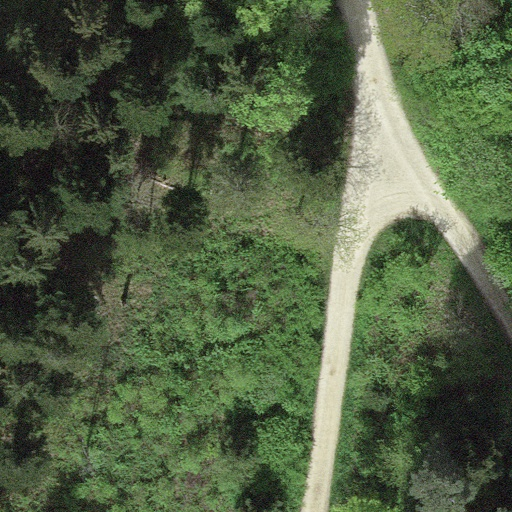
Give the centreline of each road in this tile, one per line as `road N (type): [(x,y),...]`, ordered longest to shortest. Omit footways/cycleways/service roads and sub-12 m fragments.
road 1 (track): [(383,130),(317,511)]
road 2 (track): [(511,325),(383,130)]
road 3 (track): [(348,0),(383,130)]
